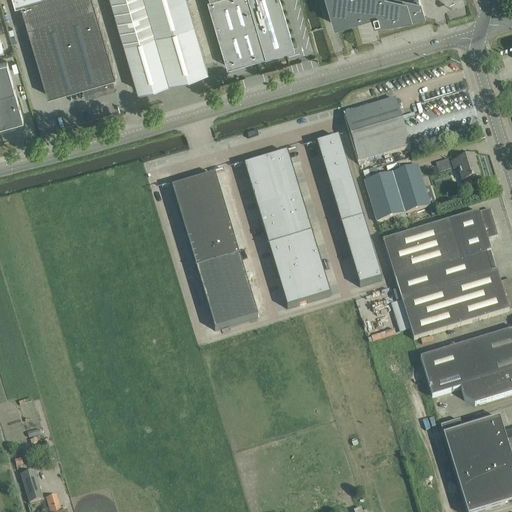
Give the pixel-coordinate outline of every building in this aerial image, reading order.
[(48,95),(81,86),(56,0),(13,0),(15,5),(21,3),(48,95)] [(56,0),(81,86),(83,92),(91,89),(93,96),(115,89),(111,77),(115,76),(92,0),(56,0)] [(111,0),(124,44),(138,90),(170,81),(146,0),(111,0)] [(208,70),(194,23),(186,0),(146,0),(170,81),(208,70)] [(207,0),(227,66),(294,47),(280,0),(207,0)] [(371,12),(374,23),(375,23),(423,15),(418,0),(413,0),(411,0),(326,0),(333,24),(365,15),(365,14),(371,12)] [(0,126),(23,120),(15,90),(7,61),(0,63),(0,126)] [(410,148),(395,100),(343,116),(358,164),(410,148)] [(317,145),(323,165),(345,159),(339,139),(337,139),(336,139),(321,143),(321,144),(317,145)] [(272,181),(294,174),(288,154),(284,155),(283,154),(267,158),(268,160),(266,161),(272,181)] [(463,182),(470,180),(479,177),(473,157),(453,163),(455,169),(459,168),(463,182)] [(244,167),(251,187),(272,181),(266,161),(264,161),(264,159),(248,164),(248,166),(244,167)] [(323,165),(329,186),(351,179),(345,159),(323,165)] [(417,167),(391,175),(403,215),(405,215),(429,207),(417,167)] [(199,203),(221,196),(215,176),(211,177),(210,174),(210,175),(210,177),(196,182),(195,179),(194,179),(195,182),(193,182),(199,203)] [(278,201),(300,195),(294,174),(272,181),(278,201)] [(393,218),(403,215),(391,175),(365,183),(377,223),(393,218)] [(357,199),(351,179),(329,186),(335,206),(357,199)] [(172,189),(178,209),(199,203),(193,182),(191,183),(191,180),(175,185),(176,188),(172,189)] [(251,187),(257,208),(278,201),(272,181),(251,187)] [(284,221),(306,215),(300,195),(278,201),(284,221)] [(227,216),(221,196),(199,203),(206,223),(227,216)] [(340,226),(341,227),(364,220),(364,219),(363,220),(357,199),(335,206),(341,226),(340,226)] [(284,221),(278,201),(257,208),(263,228),(284,221)] [(199,203),(178,209),(184,230),(206,223),(199,203)] [(398,291),(489,263),(486,253),(490,252),(486,239),(497,236),(489,209),(478,213),(478,212),(382,242),(398,291)] [(291,242),(313,235),(312,235),(306,215),(284,221),(291,242)] [(403,215),(393,218),(395,224),(406,220),(405,215),(403,215)] [(227,216),(206,223),(212,243),(233,237),(227,216)] [(348,247),(369,240),(363,220),(364,220),(341,227),(342,227),(348,247)] [(268,248),(268,249),(291,242),(284,221),(263,228),(269,248),(268,248)] [(206,223),(184,230),(190,250),(212,243),(206,223)] [(291,242),(297,262),(318,255),(312,235),(313,235),(291,242)] [(212,243),(218,264),(239,257),(233,237),(212,243)] [(375,261),(369,240),(348,247),(354,267),(375,261)] [(291,242),(268,249),(269,248),(275,268),(297,262),(291,242)] [(218,264),(212,243),(190,250),(196,270),(195,270),(218,264)] [(297,262),(303,282),(324,276),(318,255),(297,262)] [(218,264),(224,284),(245,277),(239,257),(218,264)] [(375,261),(354,267),(360,287),(382,281),(375,261)] [(303,282),(297,262),(275,268),(281,289),(303,282)] [(492,272),(489,263),(398,291),(413,341),(511,309),(511,283),(511,280),(500,283),(496,270),(492,272)] [(224,284),(218,264),(195,270),(196,270),(202,290),(224,284)] [(331,296),(324,276),(303,282),(309,303),(331,296)] [(224,284),(230,304),(252,298),(245,277),(224,284)] [(303,282),(281,289),(287,309),(309,303),(303,282)] [(209,311),(230,304),(224,284),(202,290),(209,311)] [(252,298),(230,304),(236,325),(258,318),(252,298)] [(215,331),(236,325),(230,304),(209,311),(215,331)] [(511,331),(507,333),(420,360),(432,399),(461,390),(464,401),(476,407),(511,395),(511,331)] [(483,511),(511,503),(511,432),(504,435),(497,411),(440,429),(413,341),(380,351),(429,511),(483,511)] [(40,428),(28,432),(30,438),(42,434),(40,428)] [(35,472),(20,476),(29,505),(44,500),(35,472)] [(60,511),(56,496),(47,499),(50,511),(60,511)]
